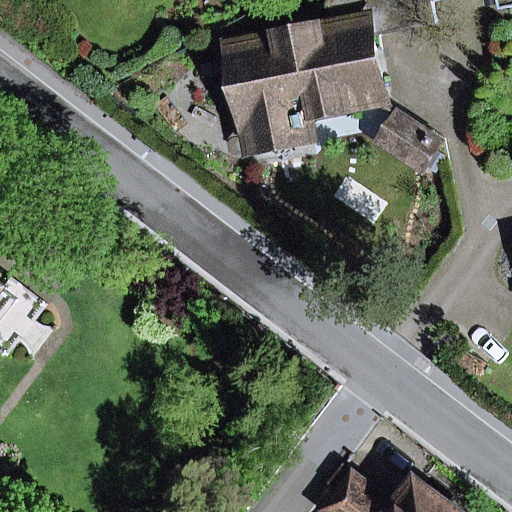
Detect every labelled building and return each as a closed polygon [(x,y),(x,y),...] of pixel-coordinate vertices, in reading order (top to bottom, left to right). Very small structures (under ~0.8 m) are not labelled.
[(371,20),(375,38),(438,25),(434,2),(433,0),(330,0),(335,26),(371,20)] [(511,9),(499,1),(498,0),(485,0),(487,7),(499,5),(501,11),(511,9)] [(511,0),(498,0),(499,1),(511,9),(511,8),(511,0)] [(371,20),(335,26),(280,34),(281,37),(233,46),(254,150),(313,139),(309,116),(387,100),(382,75),(377,51),(375,38),(371,20)] [(382,75),(386,66),(382,50),(377,51),(382,75)] [(442,144),(397,113),(396,115),(379,140),(425,170),(442,144)] [(0,327),(20,302),(0,286),(0,327)] [(0,327),(0,346),(8,353),(37,315),(20,302),(0,327)] [(399,507),(355,473),(341,492),(366,511),(461,511),(420,480),(399,507)] [(366,511),(341,492),(326,511),(366,511)]
